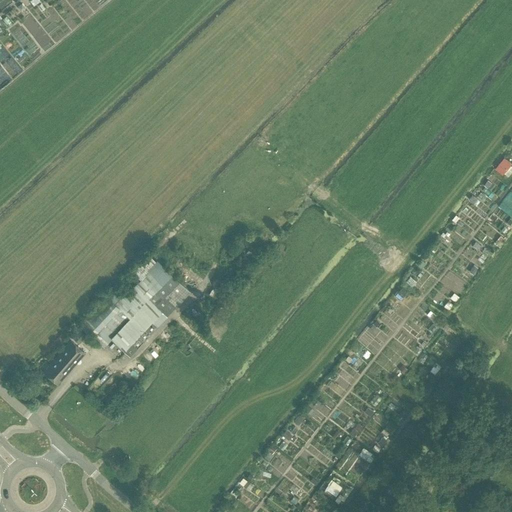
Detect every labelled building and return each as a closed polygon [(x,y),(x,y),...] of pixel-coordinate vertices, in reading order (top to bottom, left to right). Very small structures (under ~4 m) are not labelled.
[(511,163),(505,157),(495,169),(503,175),(511,163)] [(488,180),(484,185),(488,189),(492,183),(488,180)] [(471,195),(468,199),(473,203),(477,199),(471,195)] [(500,235),(495,242),(499,245),(504,239),(500,235)] [(84,330),(75,340),(79,344),(88,334),(98,342),(104,348),(109,342),(112,339),(128,354),(136,345),(132,342),(134,341),(138,345),(160,320),(165,315),(165,316),(190,291),(156,261),(155,262),(149,256),(133,272),(140,280),(122,296),(114,289),(106,297),(85,320),(80,326),(84,330)] [(473,265),(468,271),(472,274),(477,268),(473,265)] [(402,287),(394,296),(400,301),(407,292),(402,287)] [(448,301),(444,306),(448,310),(452,304),(448,301)] [(71,340),(44,371),(57,383),(84,352),(71,340)] [(435,362),(429,371),(434,374),(440,366),(435,362)] [(402,365),(399,369),(403,374),(407,370),(402,365)] [(307,406),(304,410),(310,414),(313,410),(307,406)] [(403,408),(398,415),(403,418),(408,412),(403,408)] [(300,415),(294,422),(298,425),(304,419),(300,415)] [(352,428),(348,433),(353,437),(357,431),(352,428)] [(338,429),(332,437),(334,438),(338,433),(341,435),(343,433),(338,429)] [(286,430),(282,435),(288,440),(292,435),(286,430)] [(382,436),(377,443),(382,446),(386,440),(382,436)] [(268,452),(264,457),(269,461),(273,456),(268,452)] [(247,481),(243,486),(248,490),(252,485),(247,481)] [(333,481),(329,486),(338,493),(342,487),(333,481)] [(339,495),(335,500),(338,503),(340,501),(343,503),(354,488),(350,485),(341,497),(339,495)]
